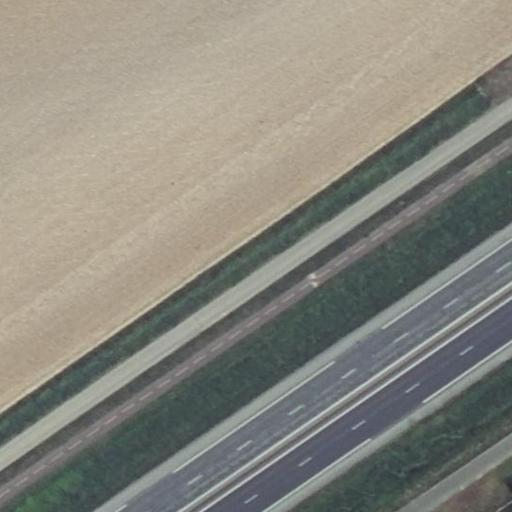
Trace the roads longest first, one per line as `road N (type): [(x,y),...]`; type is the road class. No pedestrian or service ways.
road 1 (trunk): [(511,260),(146,511)]
road 2 (trunk): [(230,511),(511,317)]
